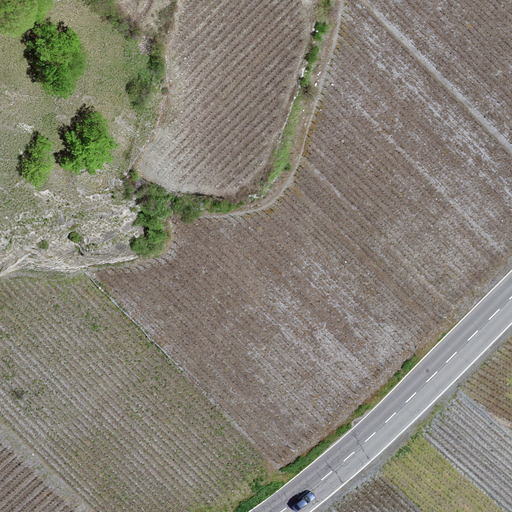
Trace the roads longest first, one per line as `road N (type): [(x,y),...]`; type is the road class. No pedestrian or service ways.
road 1 (secondary): [(280,511),(511,296)]
road 2 (track): [(156,351),(31,460)]
